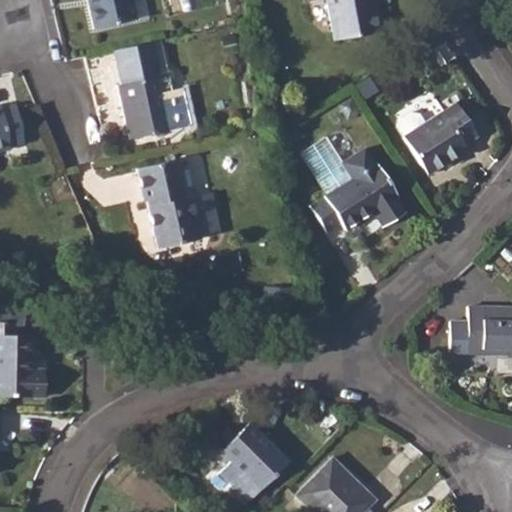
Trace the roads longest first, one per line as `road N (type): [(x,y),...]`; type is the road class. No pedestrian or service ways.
road 1 (residential): [(56,511),(79,453),(134,402),(190,383),(336,366)]
road 2 (residential): [(511,178),(442,259),(369,320),(336,366)]
road 3 (residential): [(336,366),(380,385),(449,437),(502,494)]
road 4 (unknown): [(42,0),(104,116)]
